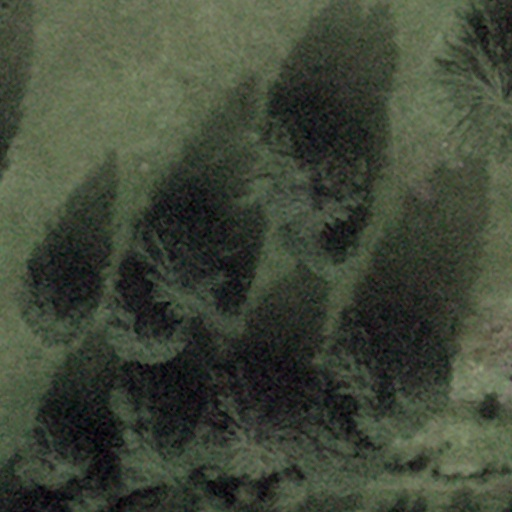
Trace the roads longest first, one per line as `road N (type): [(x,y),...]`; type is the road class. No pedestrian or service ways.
road 1 (track): [(168,511),(203,365),(425,242)]
road 2 (track): [(511,493),(346,486),(255,511)]
